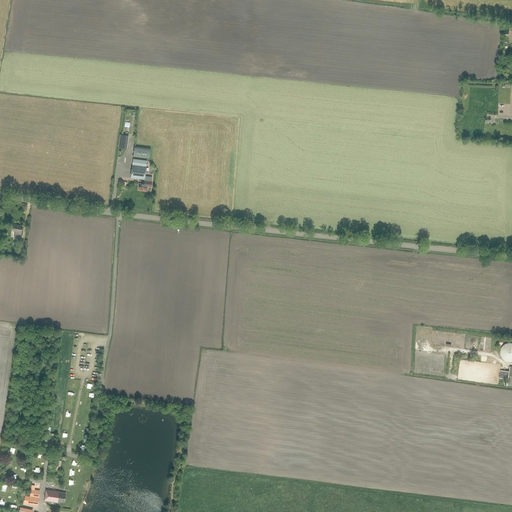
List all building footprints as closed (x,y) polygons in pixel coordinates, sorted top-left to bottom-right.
[(118,148),(127,149),(129,136),(120,134),(118,148)] [(135,146),(133,156),(149,158),(150,148),(135,146)] [(152,177),(145,176),(146,160),(132,159),(130,178),(144,180),(144,184),(140,184),(139,190),(147,191),(147,186),(151,187),(152,181),(151,181),(152,177)] [(14,238),(17,238),(18,234),(21,235),(23,226),(14,224),(13,231),(15,231),(14,238)] [(500,352),(500,353),(500,354),(501,355),(501,356),(501,357),(502,358),(502,359),(503,359),(504,360),(505,361),(506,361),(507,362),(508,362),(509,362),(510,362),(511,362),(511,361),(511,343),(510,343),(509,343),(508,343),(507,343),(506,344),(505,344),(504,345),(503,346),(502,347),(501,348),(501,349),(501,350),(500,350),(500,351),(500,352)] [(45,501),(58,503),(58,501),(65,502),(66,493),(59,492),(59,491),(46,489),(45,501)]
